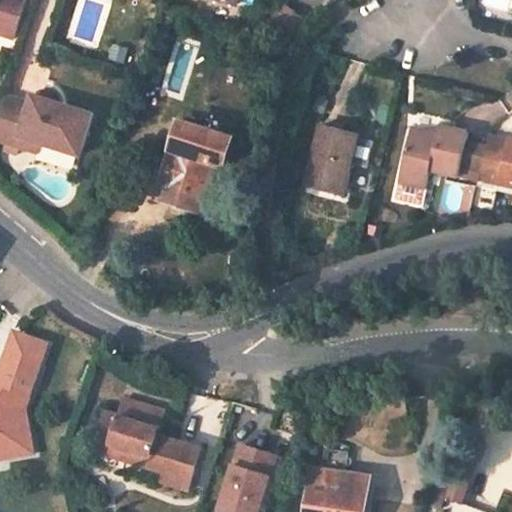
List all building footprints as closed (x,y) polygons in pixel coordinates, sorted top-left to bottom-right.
[(0,0),(0,32),(15,37),(26,0),(0,0)] [(286,1),(275,20),(296,33),(307,15),(286,1)] [(32,103),(8,95),(0,120),(0,140),(38,152),(42,142),(82,155),(95,114),(35,95),(32,103)] [(170,150),(176,152),(184,124),(179,122),(170,150)] [(225,168),(234,139),(184,124),(176,152),(164,190),(184,196),(182,205),(203,212),(217,166),(225,168)] [(464,145),(468,132),(440,126),(439,135),(411,129),(397,184),(427,191),(432,173),(456,178),(459,168),(464,145)] [(344,197),(359,136),(320,127),(305,187),(344,197)] [(511,185),(511,139),(509,139),(508,143),(488,137),(485,150),(479,173),(478,178),(511,185)] [(485,150),(464,145),(459,168),(479,173),(485,150)] [(161,198),(182,205),(184,196),(164,190),(161,198)] [(13,331),(2,359),(36,371),(45,342),(13,331)] [(36,371),(2,359),(0,365),(0,457),(29,452),(23,407),(36,371)] [(122,417),(108,413),(101,440),(134,450),(130,461),(166,472),(164,481),(189,489),(201,449),(161,436),(168,411),(127,399),(122,417)] [(98,451),(130,461),(134,450),(101,440),(98,451)] [(259,511),(278,454),(242,443),(221,509),(230,511),(259,511)] [(366,511),(371,477),(316,468),(309,511),(366,511)]
